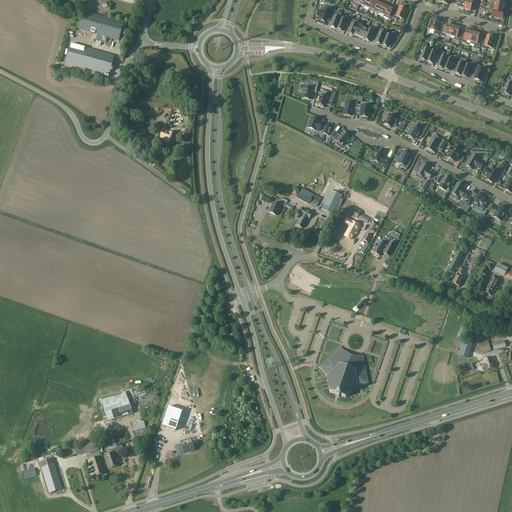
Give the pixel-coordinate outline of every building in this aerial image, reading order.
[(95,0),(94,8),(106,11),(106,12),(111,13),(124,16),(127,0),(95,0)] [(373,0),(371,0),(366,0),(364,7),(369,9),(373,0)] [(369,9),(368,10),(373,12),(374,11),(378,3),(373,0),(369,9)] [(456,0),(456,1),(459,2),(457,8),(464,10),(466,0),(456,0)] [(467,0),(466,0),(464,10),(470,12),(472,6),(475,7),(477,0),(470,0),(471,1),(467,0)] [(378,3),(374,11),(373,12),(378,15),(379,13),(382,5),(378,3)] [(382,5),(379,13),(381,14),(381,15),(383,16),(387,7),(382,5)] [(383,16),(383,17),(391,20),(391,18),(394,13),(391,12),(392,9),(387,7),(383,16)] [(394,12),(394,13),(391,18),(397,21),(398,18),(404,21),(408,11),(400,7),(397,13),(394,12)] [(332,12),(333,10),(329,9),(328,11),(323,9),(320,8),(319,12),(318,11),(317,16),(318,16),(316,19),(319,21),(324,23),(326,17),(330,18),(332,12)] [(503,12),(494,11),(492,17),(503,19),(504,13),(503,12)] [(332,12),(330,18),(333,20),(330,27),(336,29),(340,19),(334,17),(335,13),(332,12)] [(84,16),(80,30),(98,35),(103,17),(91,14),(90,17),(84,16)] [(103,17),(98,35),(118,41),(123,23),(103,17)] [(340,19),(336,29),(341,31),(344,24),(347,25),(349,19),(350,19),(346,17),(345,21),(340,19)] [(347,25),(347,26),(350,27),(347,34),(353,36),(353,35),(357,25),(358,23),(358,22),(349,19),(347,25)] [(440,22),(431,20),(428,30),(434,31),(434,34),(439,36),(441,29),(438,28),(440,22)] [(442,29),(440,36),(442,37),(443,37),(446,38),(447,35),(451,36),(454,26),(447,24),(445,30),(442,29)] [(362,27),(357,25),(353,35),(359,37),(362,28),(362,27)] [(460,28),(454,26),(451,36),(457,38),(456,41),(459,42),(461,35),(458,34),(460,28)] [(362,28),(359,37),(363,39),(367,30),(362,28)] [(367,30),(363,39),(363,40),(369,42),(371,35),(374,36),(375,35),(377,30),(374,28),(372,32),(367,30)] [(377,30),(375,35),(378,36),(375,43),(376,44),(375,44),(379,46),(379,45),(381,45),(385,35),(381,34),(383,30),(377,28),(377,30)] [(471,42),(474,32),(467,30),(466,36),(463,35),(461,42),(466,44),(467,41),(471,42)] [(474,32),(471,42),(470,44),(480,47),(481,41),(479,40),(480,34),(474,32)] [(388,36),(385,35),(381,45),(382,46),(382,47),(386,48),(386,47),(387,48),(389,40),(394,42),(395,38),(396,35),(397,34),(392,33),(391,35),(389,35),(388,36)] [(497,39),(487,36),(486,42),(483,41),(481,48),(486,50),(487,47),(491,48),(493,42),(495,43),(497,39)] [(80,67),(85,48),(71,44),(66,63),(80,67)] [(427,62),(431,51),(425,49),(426,45),(423,44),(421,51),(424,52),(421,59),(422,60),(421,60),(425,62),(425,61),(427,62)] [(85,48),(80,67),(109,75),(114,56),(85,48)] [(431,51),(427,62),(432,64),(435,56),(438,57),(440,52),(441,51),(435,49),(434,52),(431,51)] [(440,52),(438,57),(438,58),(441,60),(438,67),(439,67),(438,68),(442,69),(444,69),(448,58),(442,56),(444,53),(440,52)] [(448,58),(444,69),(445,70),(445,71),(448,72),(449,71),(452,64),(455,65),(458,58),(454,57),(453,60),(448,58)] [(458,58),(455,65),(458,66),(455,74),(461,76),(466,63),(460,61),(461,59),(458,58)] [(466,63),(461,76),(467,78),(470,70),(473,72),(475,65),(475,64),(472,62),(472,63),(472,64),(472,63),(471,65),(466,63)] [(476,73),(474,78),(474,79),(479,81),(478,82),(482,84),(484,80),(483,79),(486,71),(479,68),(479,66),(476,65),(473,72),(476,73)] [(505,89),(504,89),(502,94),(506,96),(506,95),(510,96),(511,89),(511,81),(508,80),(505,89)] [(310,88),(304,87),(303,90),(302,94),(303,94),(302,98),(310,100),(311,93),(316,94),(318,84),(313,83),(312,86),(310,86),(310,87),(310,88)] [(318,101),(317,105),(324,108),(325,105),(327,99),(328,100),(332,102),(336,93),(332,92),(329,98),(328,97),(321,94),(320,98),(319,98),(318,101)] [(346,102),(343,115),(350,116),(351,111),(355,112),(357,101),(355,100),(354,104),(353,104),(346,102)] [(361,105),(361,106),(358,106),(358,109),(356,109),(360,110),(359,117),(368,118),(369,106),(361,105)] [(389,114),(384,123),(383,125),(386,126),(386,127),(389,128),(390,128),(391,128),(393,123),(396,124),(399,120),(389,114)] [(310,119),(307,128),(318,132),(319,132),(321,133),(320,133),(320,134),(321,134),(324,135),(328,137),(331,129),(323,126),(321,126),(322,123),(318,122),(318,121),(312,119),(311,118),(310,119)] [(420,130),(419,129),(414,126),(407,136),(414,141),(416,138),(417,138),(420,134),(419,133),(420,132),(423,135),(428,127),(424,124),(420,130)] [(168,132),(166,131),(167,127),(164,126),(160,138),(165,140),(164,142),(173,145),(176,134),(168,132)] [(334,131),(331,138),(337,143),(336,145),(340,148),(341,147),(342,147),(342,146),(344,143),(346,144),(349,141),(347,139),(349,137),(342,132),(341,134),(342,134),(341,135),(340,135),(339,136),(338,135),(334,131)] [(314,135),(312,139),(321,143),(323,140),(322,139),(319,138),(314,135)] [(434,153),(440,142),(432,138),(426,149),(434,153)] [(454,148),(453,149),(451,148),(448,154),(449,155),(447,158),(450,159),(449,160),(453,163),(453,162),(454,162),(456,159),(458,160),(461,154),(463,150),(459,147),(458,150),(454,148)] [(375,150),(372,157),(374,158),(373,162),(379,164),(380,162),(385,165),(388,159),(382,157),(383,153),(375,150)] [(398,157),(396,156),(393,161),(396,162),(396,163),(400,165),(399,167),(406,170),(408,166),(411,160),(408,158),(409,157),(405,155),(406,155),(401,152),(398,157)] [(472,155),(466,166),(468,167),(468,169),(471,170),(472,169),(473,170),(475,166),(477,167),(476,167),(481,170),(484,164),(478,161),(479,159),(472,155)] [(508,165),(506,164),(503,162),(500,167),(503,169),(505,170),(508,165)] [(430,168),(423,164),(417,174),(424,178),(425,177),(430,179),(433,174),(430,172),(428,171),(430,168)] [(486,180),(493,184),(499,174),(492,170),(491,171),(486,168),(483,174),(488,177),(486,180)] [(439,177),(436,182),(439,184),(440,185),(439,187),(446,191),(452,181),(445,177),(443,179),(442,179),(442,178),(439,177)] [(425,181),(423,186),(422,186),(419,190),(424,193),(429,183),(425,181)] [(458,183),(452,193),(459,198),(460,196),(465,200),(469,194),(465,192),(464,192),(463,191),(465,187),(458,183)] [(321,210),(335,217),(338,209),(336,208),(341,197),(330,191),(321,210)] [(272,196),(264,193),(261,201),(268,205),(269,204),(270,202),(272,196)] [(466,205),(470,207),(472,204),(479,208),(483,210),(483,208),(484,209),(488,202),(482,198),(482,197),(477,194),(474,200),(470,198),(466,205)] [(312,199),(309,204),(316,207),(318,203),(319,202),(312,199)] [(354,214),(358,206),(345,199),(341,207),(354,214)] [(269,204),(272,205),(268,213),(276,216),(281,206),(273,202),(273,203),(270,202),(269,204)] [(501,221),(507,211),(504,209),(504,208),(501,206),(500,207),(500,206),(498,210),(496,209),(497,208),(493,206),(490,212),(495,215),(493,217),(501,221)] [(301,216),(300,218),(296,226),(302,229),(306,221),(307,219),(308,220),(311,214),(304,209),(300,215),(301,216)] [(361,227),(347,220),(345,224),(350,227),(345,237),(352,241),(354,235),(356,236),(361,227)] [(373,231),(375,228),(376,226),(371,223),(368,228),(373,231)] [(365,235),(362,240),(361,242),(363,243),(365,241),(368,243),(370,237),(365,235)] [(473,255),(480,236),(476,235),(469,254),(473,255)] [(384,247),(385,246),(378,242),(376,246),(375,246),(373,249),(374,249),(372,253),(379,257),(381,253),(381,252),(385,254),(384,255),(388,257),(395,244),(390,241),(387,247),(386,248),(384,247)] [(485,252),(480,250),(475,261),(479,263),(485,252)] [(463,257),(457,254),(448,271),(454,274),(456,270),(458,272),(459,270),(457,269),(463,257)] [(458,272),(453,283),(459,286),(462,279),(461,279),(469,263),(464,261),(459,270),(458,272)] [(488,261),(488,262),(486,265),(495,269),(497,265),(488,261)] [(497,265),(495,269),(494,271),(504,276),(508,269),(497,264),(497,265)] [(484,292),(492,296),(500,281),(494,278),(495,277),(492,276),(492,277),(491,277),(487,285),(485,284),(484,286),(486,287),(484,292)] [(322,298),(329,291),(326,288),(320,295),(322,298)] [(324,297),(327,299),(334,292),(331,290),(324,297)] [(329,298),(332,301),(338,294),(336,292),(329,298)] [(334,300),(336,302),(343,296),(340,293),(334,300)] [(344,305),(350,298),(348,296),(341,303),(344,305)] [(346,304),(348,307),(355,300),(352,297),(346,304)] [(353,308),(359,301),(357,299),(350,306),(353,308)] [(364,303),(361,300),(355,307),(357,310),(364,303)] [(301,314),(309,316),(311,310),(303,308),(301,314)] [(461,336),(466,327),(463,325),(458,335),(461,337),(461,336)] [(494,351),(506,347),(504,341),(492,344),(494,351)] [(491,351),(489,344),(479,347),(481,354),(491,351)] [(470,351),(461,348),(458,355),(467,358),(470,351)] [(335,395),(335,396),(338,397),(339,396),(345,398),(357,387),(368,385),(363,357),(354,358),(354,359),(352,360),(347,358),(346,357),(346,356),(340,349),(319,368),(326,376),(329,392),(335,395)] [(205,433),(226,354),(217,352),(210,377),(203,376),(199,394),(203,395),(197,419),(194,418),(191,430),(205,433)] [(495,367),(492,357),(484,360),(485,365),(483,366),(484,371),(495,367)] [(456,380),(453,386),(458,389),(461,383),(456,380)] [(125,393),(100,400),(107,423),(132,415),(125,393)] [(85,402),(82,403),(83,406),(80,407),(84,419),(90,417),(88,411),(86,412),(85,408),(87,408),(85,402)] [(167,407),(161,426),(175,431),(182,412),(167,407)] [(142,421),(131,426),(133,431),(144,427),(142,421)] [(95,443),(82,446),(85,456),(98,452),(95,443)] [(182,446),(184,454),(194,450),(192,443),(182,446)] [(103,456),(108,469),(119,466),(114,452),(103,456)] [(100,457),(89,460),(88,460),(93,477),(105,473),(100,457)] [(52,459),(39,463),(49,494),(62,490),(52,459)]
